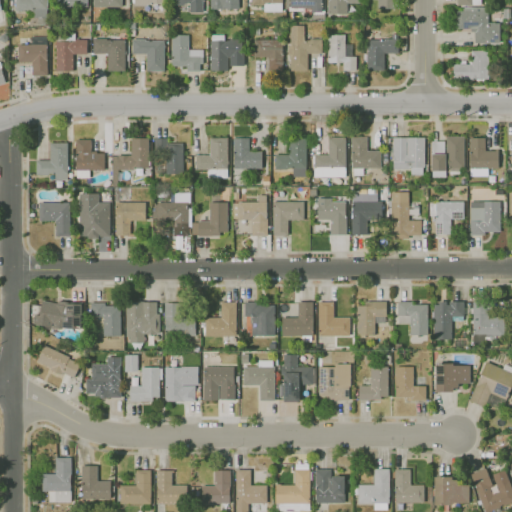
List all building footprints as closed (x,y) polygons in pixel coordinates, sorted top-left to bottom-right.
[(14,0),(15,10),(33,10),(33,22),(47,21),(46,0),(14,0)] [(189,12),(203,12),(202,0),(170,0),(171,3),(189,2),(189,12)] [(238,0),(209,0),(209,8),(238,9),(238,0)] [(264,0),(264,10),(282,10),(282,0),(264,0)] [(321,0),(289,0),(289,9),(321,10),(321,0)] [(326,0),(327,13),(347,13),(346,3),(357,3),(357,0),(326,0)] [(377,0),(377,7),(394,8),(394,0),(377,0)] [(487,7),(456,7),(456,29),(473,28),(474,42),(499,42),(498,21),(488,21),(487,7)] [(307,69),(306,52),(321,52),(321,38),(304,38),(303,25),(289,25),(290,70),(307,69)] [(243,65),(242,38),(223,39),(223,33),(209,34),(211,70),(227,69),(227,65),(243,65)] [(327,61),(343,62),(342,69),(355,70),(355,55),(351,55),(351,43),(344,43),(344,34),(327,33),(327,61)] [(201,48),(188,49),(188,34),(170,34),(171,65),(186,65),(186,70),(202,70),(201,48)] [(124,70),(124,38),(92,38),(92,53),(107,53),(107,71),(124,70)] [(164,39),(131,38),(131,53),(146,53),(146,70),(163,71),(164,39)] [(383,67),(384,52),(397,52),(397,38),(366,38),(366,67),(383,67)] [(86,39),(55,40),(55,70),(72,70),(72,53),(86,53),(86,39)] [(282,39),(252,39),(253,56),(267,56),(267,70),(283,69),(282,39)] [(31,61),(31,75),(47,75),(47,43),(18,43),(18,61),(31,61)] [(488,50),(469,50),(469,63),(452,63),(452,78),(488,79),(488,50)] [(463,168),(463,136),(445,135),(445,140),(431,140),(431,176),(445,176),(445,168),(463,168)] [(226,136),(209,137),(209,154),(195,154),(195,169),(207,168),(207,177),(227,177),(226,136)] [(313,176),(345,176),(345,136),(327,136),(327,154),(313,154),(313,176)] [(380,167),(380,149),(366,150),(366,136),(351,136),(351,174),(362,174),(362,167),(380,167)] [(392,168),(410,168),(410,174),(423,174),(423,136),(392,136),(392,168)] [(114,154),(114,168),(148,168),(148,137),(130,137),(130,154),(114,154)] [(182,142),(167,142),(167,137),(154,138),(154,155),(165,155),(165,174),(183,173),(182,142)] [(261,167),(261,151),(249,151),(248,137),(233,137),(233,168),(261,167)] [(288,153),(273,154),(273,169),(291,168),(292,176),(306,176),(305,137),(288,138),(288,153)] [(498,167),(497,149),(484,149),(484,137),(469,137),(469,174),(481,174),(480,167),(498,167)] [(76,177),(88,177),(88,169),(104,169),(104,151),(90,151),(90,138),(74,139),(76,177)] [(67,180),(67,141),(49,141),(49,159),(36,159),(35,174),(54,174),(54,179),(67,180)] [(408,191),(389,191),(390,236),(421,235),(420,219),(408,219),(408,191)] [(77,193),(79,237),(110,236),(109,201),(98,201),(98,192),(77,193)] [(174,201),(152,201),(152,219),(173,218),(173,235),(187,235),(187,192),(173,192),(174,201)] [(257,201),(232,201),(233,219),(250,219),(251,235),(266,235),(266,194),(257,194),(257,201)] [(351,233),(366,234),(367,219),(381,219),(381,200),(358,200),(358,194),(352,194),(351,233)] [(345,233),(345,200),(332,201),(332,197),(316,197),(317,218),(329,218),(329,233),(345,233)] [(303,200),(272,200),(272,234),(287,234),(287,219),(303,219),(303,200)] [(462,200),(434,201),(434,233),(450,233),(450,218),(462,218),(462,200)] [(499,200),(469,200),(469,232),(499,233),(499,200)] [(69,201),(38,202),(39,220),(54,220),(55,236),(70,235),(69,201)] [(144,201),(114,201),(115,234),(129,234),(129,220),(145,220),(144,201)] [(227,234),(226,201),(209,201),(209,220),(191,221),(191,234),(227,234)] [(158,333),(158,301),(126,300),(125,342),(143,342),(144,333),(158,333)] [(349,335),(349,316),(333,315),(334,300),(318,300),(317,335),(349,335)] [(463,300),(433,300),(432,338),(451,338),(451,316),(463,316),(463,300)] [(503,334),(503,315),(494,315),(494,301),(472,300),(472,334),(503,334)] [(81,302),(39,301),(39,326),(80,328),(81,302)] [(236,301),(219,301),(219,317),(204,316),(204,335),(235,335),(236,301)] [(312,301),(297,301),(297,316),(281,317),(281,335),(312,335),(312,301)] [(385,301),(355,302),(356,335),(374,334),(374,315),(386,315),(385,301)] [(181,302),(163,302),(164,336),(195,335),(194,316),(182,317),(181,302)] [(273,335),(274,303),(243,302),(243,315),(251,315),(250,335),(273,335)] [(427,334),(427,302),(397,302),(397,322),(409,322),(409,334),(427,334)] [(119,335),(120,303),(90,303),(90,316),(102,316),(102,335),(119,335)] [(36,362),(73,378),(80,361),(43,345),(36,362)] [(297,353),(281,354),(282,401),(299,401),(298,384),(313,384),(313,365),(297,366),(297,353)] [(137,354),(124,354),(124,370),(137,370),(137,354)] [(91,363),(91,378),(85,378),(85,395),(120,396),(120,356),(106,356),(106,363),(91,363)] [(273,400),(273,360),(257,360),(257,366),(242,365),(242,384),(259,385),(259,400),(273,400)] [(484,406),(489,393),(506,399),(511,383),(511,371),(484,361),(469,400),(484,406)] [(349,399),(349,364),(318,364),(317,399),(349,399)] [(469,382),(469,364),(435,364),(435,390),(457,390),(457,382),(469,382)] [(203,399),(234,399),(233,365),(202,366),(203,399)] [(387,365),(370,366),(370,384),(358,385),(358,398),(388,398),(387,365)] [(159,399),(158,366),(140,366),(141,384),(128,385),(129,400),(159,399)] [(164,366),(164,400),(196,400),(196,366),(164,366)] [(395,398),(425,398),(425,385),(413,385),(413,366),(395,366),(395,398)] [(70,501),(70,456),(55,456),(55,472),(41,473),(41,491),(48,491),(48,501),(70,501)] [(97,465),(81,464),(80,498),(109,498),(110,480),(96,479),(97,465)] [(309,469),(294,468),(293,483),(276,483),(275,508),(308,509),(309,469)] [(315,502),(344,502),(343,475),(330,475),(330,468),(314,468),(315,502)] [(357,483),(356,503),(373,503),(373,509),(387,509),(388,468),(373,468),(373,484),(357,483)] [(394,501),(423,501),(423,484),(409,484),(409,468),(394,468),(394,501)] [(511,494),(505,469),(487,474),(486,468),(471,472),(482,511),(511,502),(511,494)] [(149,503),(150,469),(135,469),(135,485),(119,484),(118,503),(149,503)] [(156,469),(155,502),(186,502),(186,484),(171,484),(171,470),(156,469)] [(230,470),(214,469),(214,484),(201,484),(200,503),(229,503),(230,470)] [(236,511),(247,511),(247,503),(266,502),(266,484),(250,484),(250,469),(235,469),(236,511)] [(434,503),(468,503),(468,484),(456,485),(456,476),(433,476),(434,503)]
